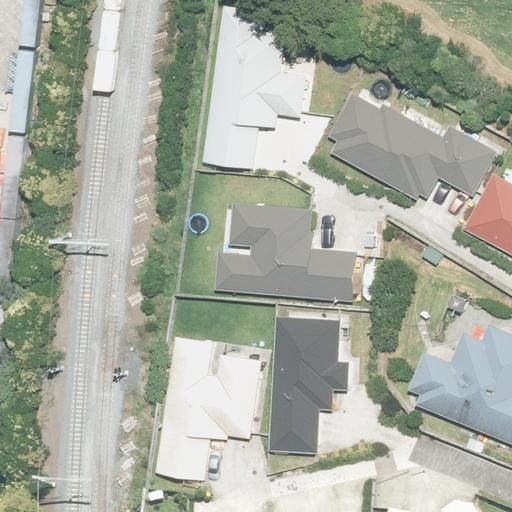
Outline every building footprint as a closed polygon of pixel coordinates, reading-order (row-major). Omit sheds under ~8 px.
[(369,150),(357,147),(356,151),(335,146),(330,162),(364,171),(369,150)] [(389,217),(431,243),(424,255),(442,266),(449,254),(511,291),(511,269),(398,201),(389,217)] [(207,237),(205,293),(364,300),(366,247),(317,245),(318,212),(230,208),(229,238),(207,237)] [(339,315),(276,311),(267,454),(325,458),(328,418),(341,419),(343,391),(360,392),(362,358),(336,356),(339,315)] [(421,392),(416,404),(511,441),(511,329),(491,321),(485,334),(471,328),(457,362),(424,348),(408,386),(421,392)] [(268,346),(184,332),(160,475),(209,482),(216,435),(253,441),(268,346)]
